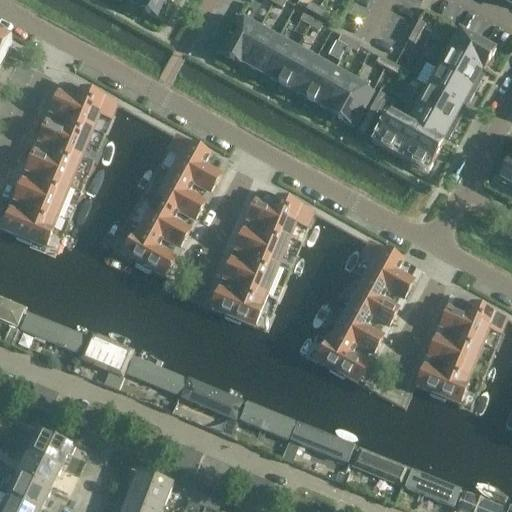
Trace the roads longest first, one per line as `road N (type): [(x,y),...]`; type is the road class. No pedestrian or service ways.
road 1 (residential): [(0,354),(385,511)]
road 2 (residential): [(61,44),(259,152)]
road 3 (residential): [(259,152),(433,243)]
road 4 (residential): [(259,152),(194,286)]
road 5 (residential): [(451,253),(388,385)]
road 6 (residential): [(61,44),(0,175)]
